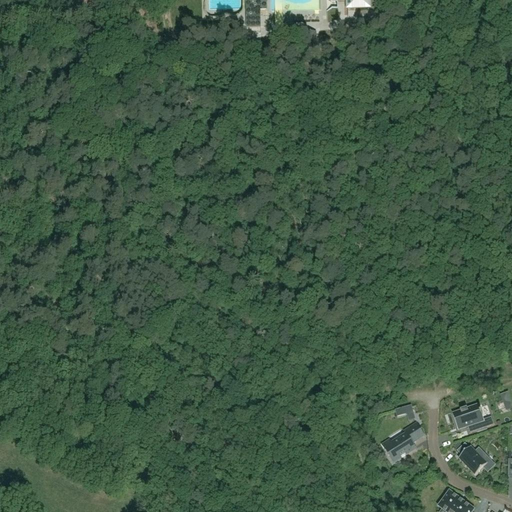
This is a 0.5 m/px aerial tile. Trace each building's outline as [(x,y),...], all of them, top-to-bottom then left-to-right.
[(347,0),(347,9),(370,8),(369,0),(347,0)] [(247,28),(261,28),(260,10),(266,10),(267,10),(267,1),(246,2),(247,28)] [(316,34),(304,34),(304,52),(317,52),(316,34)] [(405,408),(407,415),(409,422),(415,420),(412,406),(405,408)] [(453,415),(458,430),(468,427),(469,429),(476,427),(477,431),(476,431),(476,432),(494,426),(491,418),(483,421),(481,416),(483,415),(482,412),(480,413),(478,407),(468,410),(460,412),(460,413),(453,415)] [(424,437),(419,429),(416,425),(405,432),(406,435),(391,444),(389,441),(383,445),(385,448),(384,449),(394,464),(402,459),(401,458),(405,455),(405,456),(416,450),(412,444),(418,441),(424,437)] [(478,455),(475,452),(471,448),(470,449),(465,444),(457,452),(461,457),(459,459),(475,476),(483,469),(491,462),(481,451),(478,455)] [(449,493),(439,507),(445,511),(472,511),(474,510),(449,493)]
